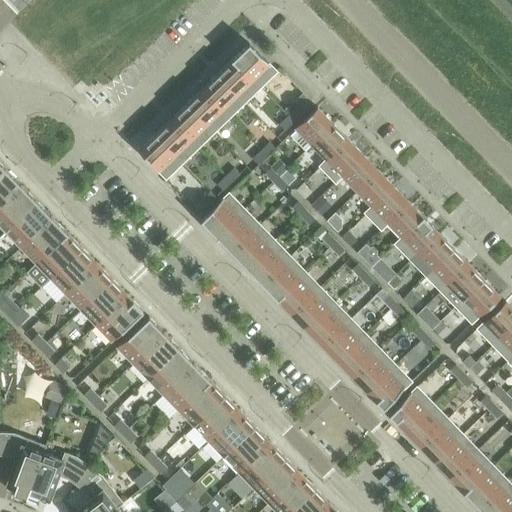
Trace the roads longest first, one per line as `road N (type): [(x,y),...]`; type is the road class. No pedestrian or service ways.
road 1 (residential): [(450,511),(95,142)]
road 2 (residential): [(53,187),(367,511)]
road 3 (unclassified): [(511,233),(280,0)]
road 4 (unclassified): [(245,0),(95,142)]
